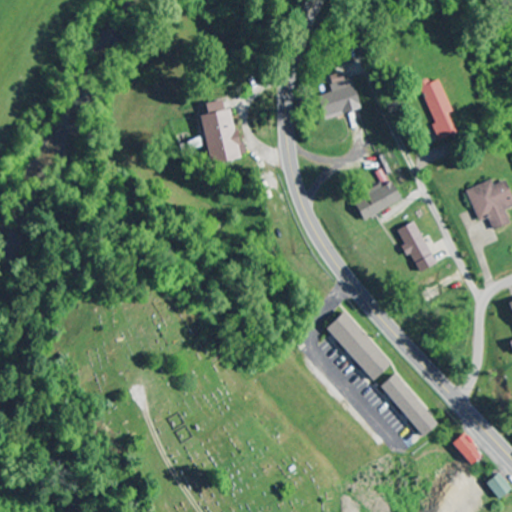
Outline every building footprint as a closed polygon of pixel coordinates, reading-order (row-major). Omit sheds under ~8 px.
[(357,110),(349,79),(342,81),(340,74),(325,78),(330,93),(313,97),(320,120),(357,110)] [(436,80),(427,84),(425,80),(415,84),(438,141),(453,135),(445,115),(449,113),(436,80)] [(195,117),(203,165),(243,158),(240,143),(234,144),(228,110),(221,111),(219,101),(199,105),(202,116),(195,117)] [(463,191),(476,223),(486,219),(491,231),(508,224),(503,211),(511,207),(511,203),(503,182),(491,186),(489,181),(463,191)] [(399,204),(389,182),(360,194),(362,198),(350,203),(357,221),(399,204)] [(394,230),(404,257),(408,255),(415,273),(432,266),(415,222),(394,230)] [(367,383),(387,365),(338,312),(319,330),(367,383)] [(417,439),(433,425),(391,375),(375,388),(417,439)] [(480,456),(460,434),(447,446),(467,468),(480,456)] [(482,486),(496,502),(509,490),(495,474),(482,486)]
